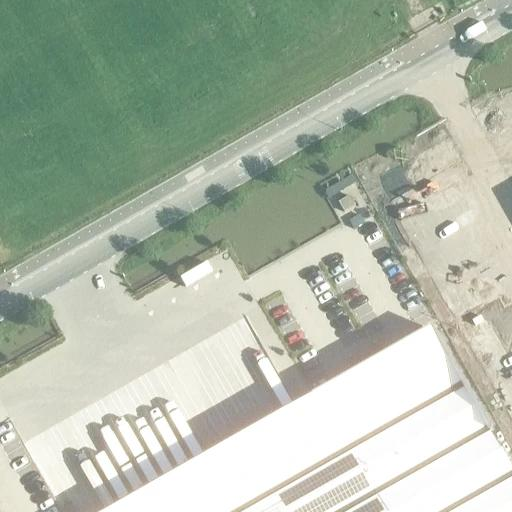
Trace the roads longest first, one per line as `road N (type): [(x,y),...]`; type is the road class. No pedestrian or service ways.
road 1 (unclassified): [(0,310),(511,17)]
road 2 (unknown): [(490,177),(451,199),(440,240),(511,366)]
